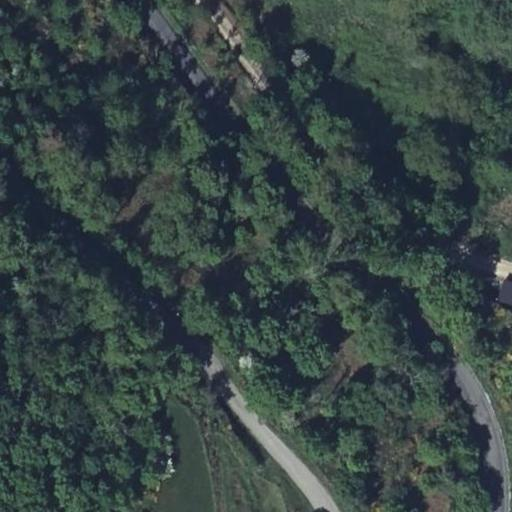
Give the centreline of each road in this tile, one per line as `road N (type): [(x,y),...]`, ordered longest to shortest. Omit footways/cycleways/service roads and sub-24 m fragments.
road 1 (secondary): [(144,0),(344,255),(479,403),(494,453),(496,511)]
road 2 (unclassified): [(326,511),(188,338),(0,166)]
